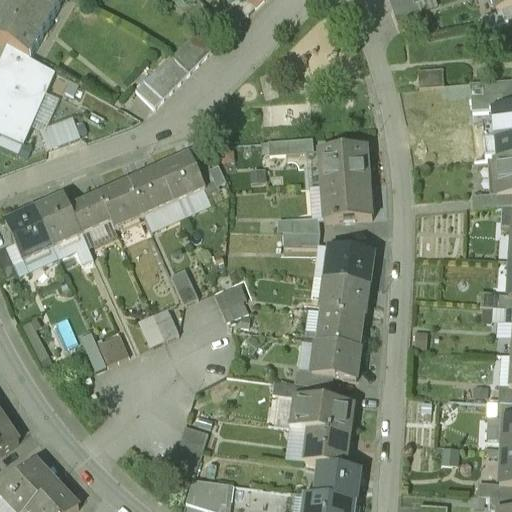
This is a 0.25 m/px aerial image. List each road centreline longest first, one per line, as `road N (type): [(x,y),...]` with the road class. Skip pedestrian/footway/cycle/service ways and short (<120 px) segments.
road 1 (residential): [(384,511),(400,231),(393,138),(358,0)]
road 2 (residential): [(307,0),(173,131),(0,195)]
road 3 (residential): [(0,349),(85,471),(128,511)]
